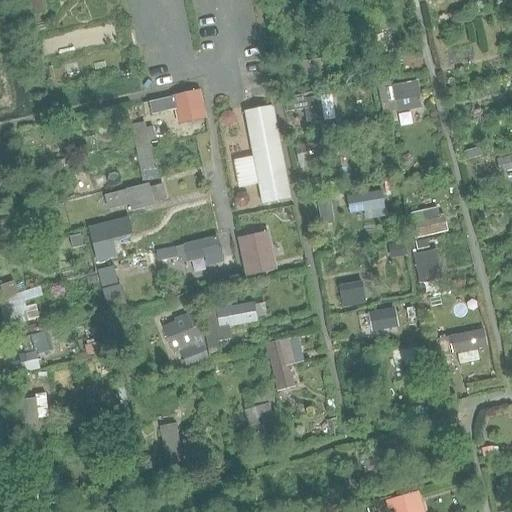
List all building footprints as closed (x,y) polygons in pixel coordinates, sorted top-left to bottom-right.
[(324,54),(321,13),(310,14),(309,13),(302,14),(298,15),(302,46),(306,46),(308,57),(324,54)] [(320,61),(298,63),(300,78),(322,76),(320,61)] [(392,87),(397,113),(421,108),(415,82),(392,87)] [(198,92),(149,103),(151,115),(176,110),(177,116),(202,110),(198,92)] [(302,96),(284,98),(286,112),(305,110),(307,124),(323,122),(319,97),(304,99),(303,100),(302,96)] [(273,107),(271,108),(244,113),(262,206),(291,200),(273,107)] [(132,126),(131,126),(142,183),(143,182),(158,179),(156,169),(154,170),(148,141),(156,140),(153,128),(146,130),(145,124),(141,124),(132,126)] [(296,148),(294,148),(297,165),(330,159),(327,142),(296,148)] [(480,148),(462,154),(464,162),(482,157),(480,148)] [(511,157),(497,160),(499,172),(511,169),(511,157)] [(0,207),(3,206),(1,197),(11,194),(5,170),(0,170),(0,207)] [(311,180),(302,182),(305,192),(314,190),(311,180)] [(105,196),(104,197),(107,211),(129,206),(131,212),(154,207),(149,185),(125,190),(125,192),(105,196)] [(380,192),(347,198),(349,213),(383,207),(380,192)] [(329,202),(317,205),(321,225),(334,222),(329,202)] [(420,213),(409,215),(414,239),(446,232),(443,216),(422,221),(420,213)] [(128,218),(87,228),(96,264),(117,259),(113,243),(133,238),(128,218)] [(266,233),(238,239),(246,276),(274,270),(266,233)] [(70,238),(72,250),(83,248),(80,235),(70,238)] [(217,238),(175,248),(178,264),(205,258),(206,265),(223,261),(217,238)] [(427,241),(416,244),(417,251),(429,248),(427,241)] [(402,244),(388,246),(390,260),(404,258),(402,244)] [(0,271),(25,265),(21,245),(0,249),(0,271)] [(414,255),(413,255),(419,284),(420,284),(440,280),(434,251),(414,255)] [(410,295),(405,264),(388,265),(393,297),(410,295)] [(112,268),(97,271),(101,286),(116,282),(112,268)] [(94,277),(86,278),(88,291),(97,290),(94,277)] [(13,283),(0,286),(0,299),(16,294),(13,283)] [(39,288),(0,299),(0,308),(7,330),(24,325),(24,323),(38,319),(35,306),(25,308),(24,302),(42,297),(39,288)] [(362,289),(339,293),(342,309),(365,305),(362,289)] [(220,307),(217,293),(201,296),(203,310),(220,307)] [(219,328),(203,331),(207,351),(217,349),(216,342),(230,339),(228,328),(256,323),(252,304),(217,311),(216,311),(219,328)] [(394,309),(368,314),(371,332),(397,327),(394,309)] [(170,325),(162,328),(172,355),(180,352),(186,368),(207,359),(200,341),(202,341),(197,328),(192,330),(186,315),(174,319),(175,323),(173,324),(170,325)] [(35,326),(26,328),(28,336),(37,334),(35,326)] [(19,362),(10,364),(13,378),(39,372),(36,356),(60,350),(56,330),(37,334),(28,336),(21,338),(25,355),(18,357),(19,362)] [(482,331),(428,343),(433,365),(450,361),(448,354),(485,346),(482,331)] [(288,341),(266,346),(277,392),(293,388),(287,366),(294,365),(288,341)] [(138,372),(126,376),(129,384),(141,381),(138,372)] [(124,386),(120,374),(104,378),(107,391),(124,386)] [(124,389),(117,391),(120,403),(127,402),(124,389)] [(246,403),(243,404),(245,411),(244,411),(251,435),(253,434),(275,428),(263,389),(244,395),(246,403)] [(35,400),(15,402),(19,434),(38,431),(35,400)] [(175,425),(160,428),(166,464),(182,461),(175,425)] [(109,432),(124,502),(134,499),(118,430),(109,432)] [(400,438),(375,445),(377,452),(395,448),(396,451),(403,449),(400,438)] [(491,448),(481,450),(483,460),(493,458),(491,448)] [(224,470),(220,451),(209,453),(210,459),(200,461),(203,477),(213,475),(212,472),(224,470)] [(295,467),(300,486),(328,478),(323,459),(295,467)] [(357,473),(346,476),(350,491),(362,488),(357,473)] [(48,474),(25,478),(28,496),(39,494),(41,506),(53,504),(48,474)] [(418,511),(413,494),(384,502),(387,511),(393,509),(393,511),(418,511)]
